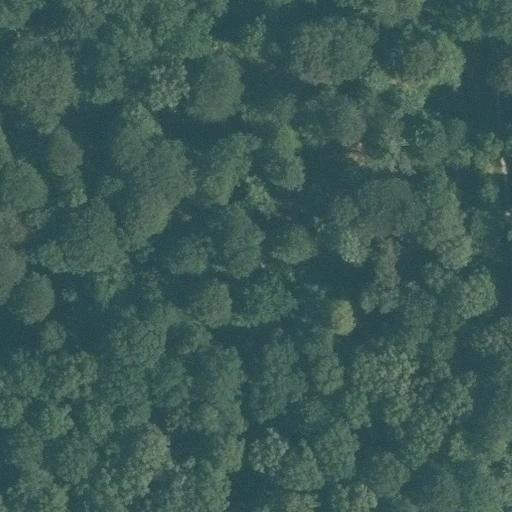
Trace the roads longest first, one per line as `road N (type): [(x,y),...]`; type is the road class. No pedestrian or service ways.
road 1 (track): [(511,348),(0,357)]
road 2 (track): [(485,0),(511,285)]
